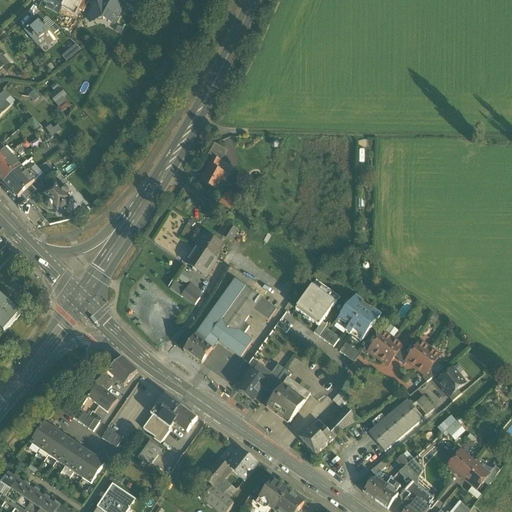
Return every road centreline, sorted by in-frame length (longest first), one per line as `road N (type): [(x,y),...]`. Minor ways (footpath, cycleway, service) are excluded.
road 1 (track): [(194,119),(217,131),(258,135),(511,137)]
road 2 (secondary): [(121,341),(360,511)]
road 3 (secondary): [(138,211),(253,0)]
road 4 (secondary): [(138,211),(76,252),(54,254),(24,242)]
